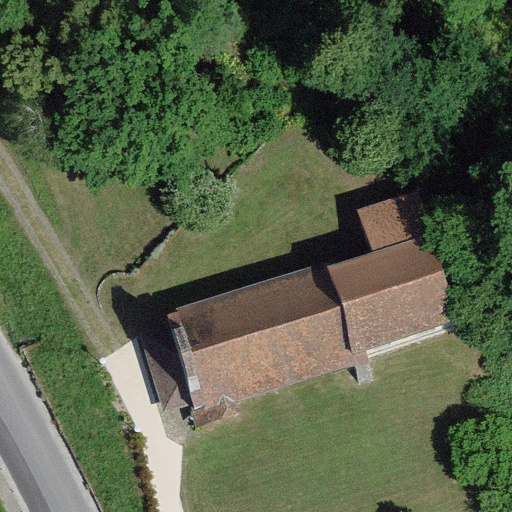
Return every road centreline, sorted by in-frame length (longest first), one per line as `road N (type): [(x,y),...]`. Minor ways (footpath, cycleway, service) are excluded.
road 1 (track): [(123,352),(0,164)]
road 2 (secondary): [(0,388),(71,511)]
